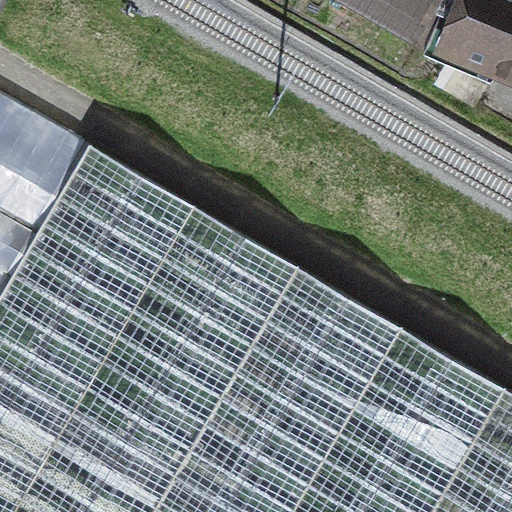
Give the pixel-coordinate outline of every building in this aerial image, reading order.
[(337,0),(415,44),(426,24),(407,0),(337,0)] [(511,73),(511,0),(463,0),(445,46),(511,73)] [(0,91),(0,232),(24,246),(85,141),(85,140),(0,91)] [(24,246),(18,256),(0,288),(0,511),(511,511),(511,390),(91,143),(85,140),(85,141),(24,246)] [(0,288),(18,256),(0,245),(0,288)]
